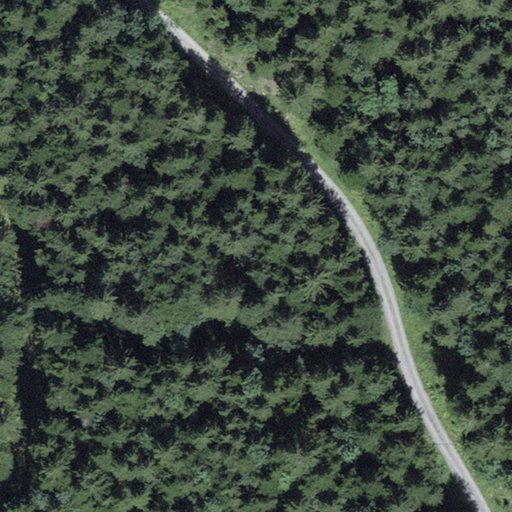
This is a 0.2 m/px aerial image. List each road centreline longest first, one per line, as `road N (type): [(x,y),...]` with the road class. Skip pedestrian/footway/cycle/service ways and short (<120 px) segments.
road 1 (track): [(138,0),(343,204),(372,248),(406,365),(480,511)]
road 2 (track): [(0,168),(34,331),(24,466),(0,493)]
